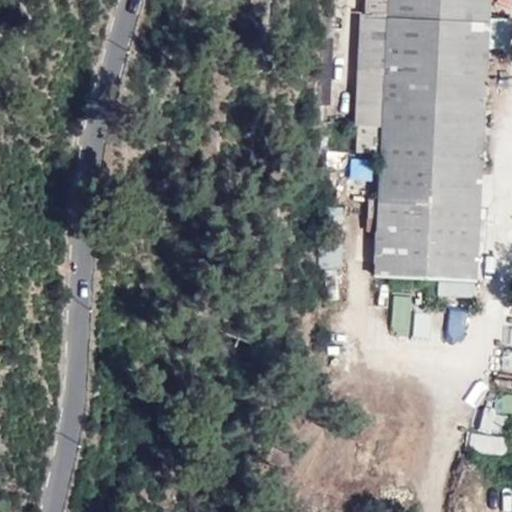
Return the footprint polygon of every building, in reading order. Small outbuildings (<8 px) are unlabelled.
[(388,16),(388,0),(365,0),(365,13),(388,16)] [(383,275),(395,276),(390,209),(408,6),(408,0),(395,0),(394,17),(390,108),(381,188),(378,224),(383,275)] [(395,276),(411,277),(406,208),(414,109),(423,0),(408,0),(408,6),(390,209),(395,276)] [(406,208),(411,277),(475,281),(488,0),(423,0),(414,109),(406,208)] [(365,13),(361,12),(356,99),(383,101),(388,16),(365,13)] [(374,275),(383,275),(378,224),(381,188),(390,108),(394,17),(388,16),(383,101),(374,275)] [(425,291),(409,290),(408,320),(424,320),(425,291)] [(511,397),(511,358),(508,358),(503,397),(511,397)] [(470,411),(488,414),(495,377),(478,373),(470,411)] [(511,402),(501,401),(499,415),(511,417),(511,402)]
